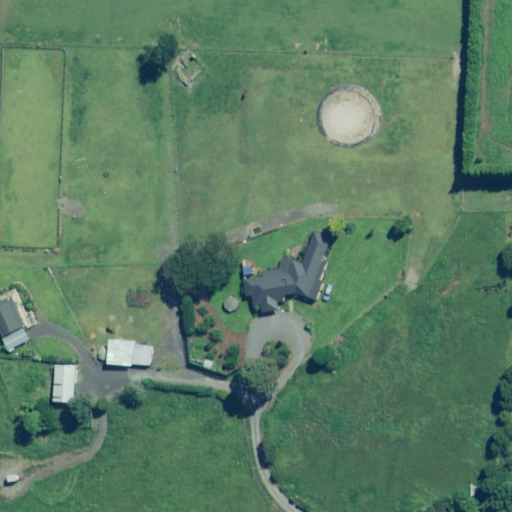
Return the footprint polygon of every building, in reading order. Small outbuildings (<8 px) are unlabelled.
[(195,58),(185,49),(168,67),(177,76),(195,58)] [(278,269),(262,271),(262,276),(240,279),(243,295),(249,294),(251,304),(258,303),(259,311),(276,309),(274,295),(293,292),(316,301),(323,282),(318,280),(325,262),(320,260),(330,236),(314,230),(302,263),(289,258),(278,269)] [(28,339),(9,296),(0,299),(0,337),(5,349),(28,339)] [(237,310),(236,298),(222,300),(224,312),(237,310)] [(152,345),(132,344),(130,363),(150,365),(152,345)] [(73,366),(54,365),(52,400),(72,401),(73,366)] [(42,386),(43,378),(23,377),(23,386),(42,386)]
